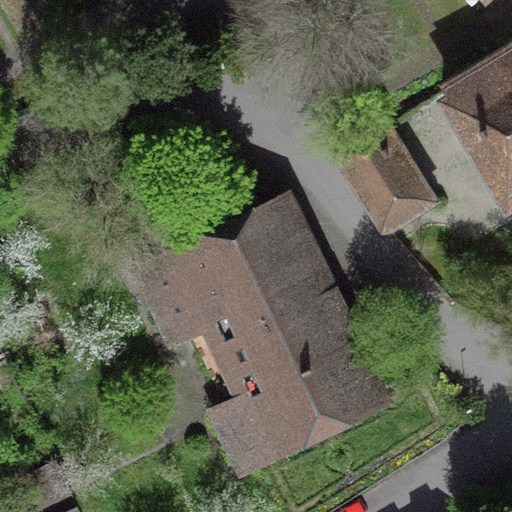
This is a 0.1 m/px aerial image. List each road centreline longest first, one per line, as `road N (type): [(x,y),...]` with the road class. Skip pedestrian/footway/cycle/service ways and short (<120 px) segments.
road 1 (residential): [(511,368),(479,353),(431,313),(294,140),(245,112),(190,100),(120,102),(63,115),(0,145)]
road 2 (residential): [(511,430),(390,511)]
